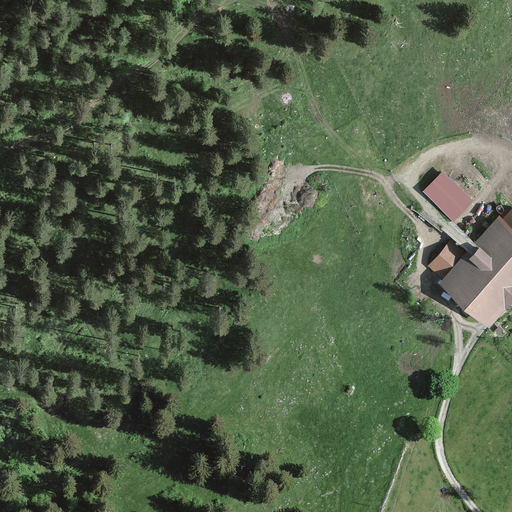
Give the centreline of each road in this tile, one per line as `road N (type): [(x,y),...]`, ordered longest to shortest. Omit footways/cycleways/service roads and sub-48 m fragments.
road 1 (track): [(138,511),(255,367),(351,283),(372,248),(383,181),(414,164)]
road 2 (unclassified): [(455,229),(427,241),(420,262),(422,277),(456,321),(439,450),(478,511)]
road 3 (track): [(237,0),(188,29),(68,128),(0,160)]
road 4 (track): [(367,172),(313,101),(271,0)]
road 5 (track): [(427,241),(383,181),(367,172),(325,166),(276,173)]
